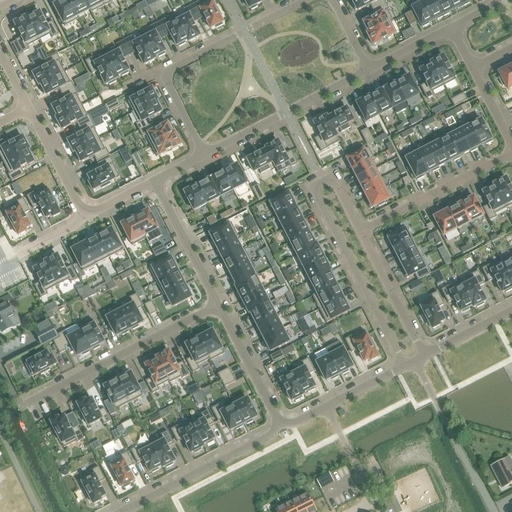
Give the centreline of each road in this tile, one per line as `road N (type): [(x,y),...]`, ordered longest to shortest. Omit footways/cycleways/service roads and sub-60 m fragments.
road 1 (residential): [(359,231),(332,179),(320,178),(312,189),(401,360),(414,360)]
road 2 (residential): [(217,305),(27,404)]
road 3 (residential): [(367,71),(203,154)]
road 4 (residential): [(281,430),(117,511)]
road 5 (residential): [(511,153),(359,231)]
road 6 (residential): [(493,511),(414,360)]
road 7 (residential): [(166,78),(307,0)]
road 8 (residential): [(414,360),(281,430)]
road 9 (residential): [(414,360),(420,350),(359,231)]
road 10 (residential): [(281,430),(217,305)]
road 11 (residential): [(217,305),(155,180)]
road 12 (residential): [(87,218),(28,108)]
road 13 (unknown): [(79,511),(35,399)]
